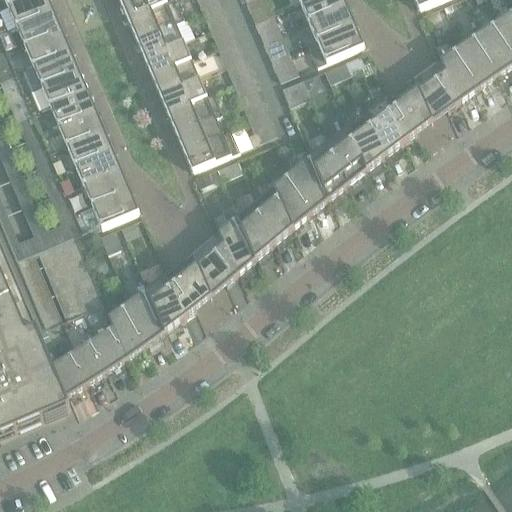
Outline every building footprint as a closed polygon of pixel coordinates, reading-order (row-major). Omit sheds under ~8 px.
[(41,0),(3,0),(9,14),(41,0)] [(56,17),(49,0),(41,0),(9,14),(17,34),(56,17)] [(128,26),(176,6),(173,0),(137,0),(120,7),(128,26)] [(269,8),(265,0),(264,0),(247,7),(250,16),(269,8)] [(349,11),(344,0),(319,0),(301,8),(310,28),(349,11)] [(454,0),(411,0),(418,15),(454,0)] [(136,45),(184,25),(176,6),(128,26),(136,45)] [(225,17),(221,9),(208,15),(212,23),(225,17)] [(357,31),(349,11),(310,28),(318,48),(357,31)] [(65,37),(56,17),(17,34),(26,54),(65,37)] [(511,18),(500,27),(511,56),(511,18)] [(277,28),(274,19),(255,27),(259,36),(277,28)] [(184,47),(179,36),(176,29),(185,25),(184,25),(136,45),(144,64),(184,47)] [(511,74),(511,56),(500,27),(480,40),(499,83),(511,74)] [(233,36),(229,28),(216,33),(220,42),(233,36)] [(327,68),(366,52),(357,31),(318,48),(309,52),(318,72),(327,68)] [(73,57),(65,37),(26,54),(34,74),(73,57)] [(499,83),(480,40),(461,53),(480,96),(499,83)] [(280,50),(276,42),(264,47),(267,55),(280,50)] [(192,66),(191,63),(184,47),(144,64),(152,83),(192,66)] [(241,55),(237,47),(224,52),(228,60),(241,55)] [(480,96),(461,53),(441,66),(460,110),(480,96)] [(82,77),(73,57),(34,74),(43,94),(82,77)] [(366,71),(361,61),(346,67),(351,78),(366,71)] [(288,70),(285,62),(272,67),(275,75),(288,70)] [(200,85),(199,82),(192,66),(152,83),(160,102),(200,85)] [(248,74),(245,66),(232,71),(236,79),(248,74)] [(460,110),(441,66),(415,85),(434,129),(460,110)] [(335,72),(325,76),(330,89),(341,84),(335,72)] [(90,97),(82,77),(43,94),(51,114),(90,97)] [(322,95),(316,80),(303,85),(307,93),(310,100),(322,95)] [(256,92),(253,84),(240,90),(244,98),(256,92)] [(208,102),(207,100),(200,85),(160,102),(168,120),(215,101),(214,100),(208,102)] [(307,93),(303,85),(286,93),(289,101),(307,93)] [(434,129),(415,85),(399,96),(387,105),(406,149),(418,140),(434,129)] [(99,117),(90,97),(51,114),(60,134),(99,117)] [(176,139),(223,120),(215,101),(168,120),(176,139)] [(264,111),(261,103),(248,109),(252,117),(264,111)] [(406,149),(387,105),(368,119),(387,163),(406,149)] [(107,137),(99,117),(60,134),(68,154),(107,137)] [(387,163),(368,119),(349,133),(368,177),(387,163)] [(223,140),(222,138),(216,123),(223,120),(176,139),(184,158),(232,138),(232,136),(223,140)] [(272,130),(269,122),(256,127),(259,135),(272,130)] [(368,177),(349,133),(330,148),(349,192),(368,177)] [(116,157),(107,137),(68,154),(77,173),(116,157)] [(192,178),(241,157),(232,138),(184,158),(192,178)] [(349,192),(330,148),(312,163),(330,207),(349,192)] [(124,177),(116,157),(77,173),(85,193),(124,177)] [(330,207),(312,163),(293,177),(312,221),(330,207)] [(235,180),(230,168),(217,174),(222,185),(235,180)] [(132,197),(124,177),(85,193),(93,213),(132,197)] [(214,188),(209,177),(196,183),(200,194),(214,188)] [(312,221),(293,177),(275,192),(293,236),(312,221)] [(293,236),(275,192),(256,207),(275,251),(293,236)] [(141,218),(132,197),(93,213),(102,234),(141,218)] [(275,251),(256,207),(238,223),(257,267),(275,251)] [(257,267),(238,223),(219,238),(238,282),(257,267)] [(139,239),(134,227),(122,232),(127,245),(139,239)] [(122,254),(115,236),(101,242),(109,260),(122,254)] [(238,282),(219,238),(193,260),(212,304),(227,292),(238,282)] [(0,447),(3,446),(23,437),(63,420),(72,417),(66,405),(65,406),(53,376),(48,366),(30,322),(14,285),(7,271),(2,257),(0,253),(0,447)] [(212,304),(193,260),(167,281),(186,325),(197,316),(212,304)] [(106,277),(109,271),(106,265),(100,263),(94,265),(92,272),(94,278),(100,280),(106,277)] [(186,325),(167,281),(148,295),(167,339),(181,329),(186,325)] [(167,339),(148,295),(144,298),(129,308),(148,353),(167,339)] [(148,353),(129,308),(109,323),(116,337),(128,367),(130,365),(128,361),(142,356),(143,357),(148,353)] [(128,367),(116,337),(96,350),(108,380),(110,378),(109,375),(123,369),(123,370),(128,367)] [(108,380),(96,350),(76,362),(89,392),(91,391),(90,388),(104,382),(108,380)] [(89,392),(76,362),(53,376),(65,406),(66,405),(71,403),(70,400),(84,394),(84,395),(89,392)]
